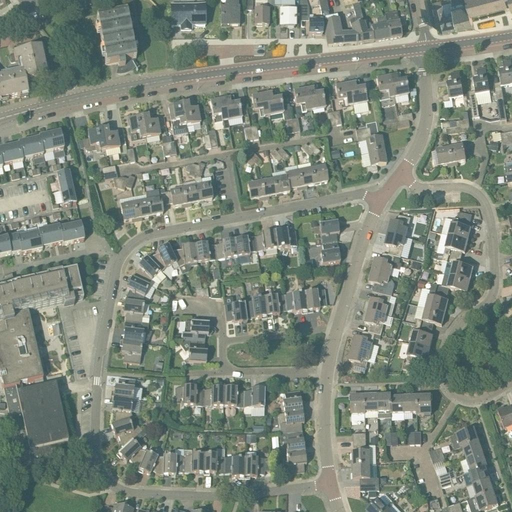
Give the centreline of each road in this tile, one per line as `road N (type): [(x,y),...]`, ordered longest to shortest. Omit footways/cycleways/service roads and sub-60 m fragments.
road 1 (residential): [(331,483),(238,495),(123,491),(97,465),(99,358),(119,261),(144,236),(359,194),(381,200)]
road 2 (residential): [(511,382),(467,400),(451,392),(442,373),(453,333),(493,293),(484,201),(470,189),(423,188),(399,174)]
road 3 (tertiary): [(0,119),(228,71)]
road 4 (tertiary): [(228,71),(425,48)]
road 5 (residential): [(225,372),(223,342),(337,328)]
road 6 (residential): [(337,328),(381,200)]
road 7 (residential): [(399,174),(427,112),(425,48)]
